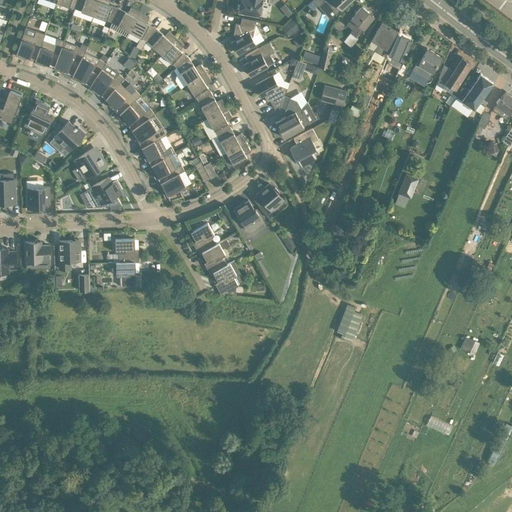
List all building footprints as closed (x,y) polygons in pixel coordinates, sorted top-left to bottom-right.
[(56,0),(56,2),(75,9),(77,0),(56,0)] [(77,0),(75,9),(93,15),(98,0),(77,0)] [(110,0),(98,0),(93,15),(112,22),(118,8),(108,4),(110,0)] [(264,1),(264,0),(240,0),(238,12),(259,16),(259,15),(261,15),(262,7),(260,7),(262,0),(264,1)] [(312,0),(318,5),(320,4),(326,11),(330,7),(335,13),(331,17),(335,13),(350,0),(312,0)] [(0,8),(7,12),(9,6),(0,3),(0,8)] [(352,19),(347,25),(353,29),(350,32),(356,37),(373,16),(361,6),(351,18),(352,19)] [(128,13),(118,8),(112,22),(129,31),(140,12),(131,7),(128,13)] [(149,17),(140,12),(129,31),(147,41),(156,28),(146,23),(149,17)] [(283,27),(290,35),(301,24),(295,17),(283,27)] [(240,24),(255,27),(256,21),(241,18),(242,19),(240,24)] [(379,43),(374,51),(381,55),(396,30),(382,22),(372,39),(379,43)] [(255,27),(240,24),(236,23),(233,35),(234,35),(234,34),(238,35),(238,36),(239,38),(231,42),(234,48),(235,47),(238,53),(255,44),(252,37),(253,37),(253,34),(255,27)] [(164,35),(156,28),(147,41),(161,54),(176,38),(169,31),(164,35)] [(34,62),(45,34),(35,31),(33,36),(23,33),(15,55),(26,59),(27,56),(35,59),(34,62)] [(45,34),(34,62),(45,66),(46,63),(54,66),(53,69),(63,41),(57,38),(55,44),(43,40),(45,34)] [(400,69),(412,41),(407,39),(408,37),(400,34),(390,56),(397,59),(393,66),(400,69)] [(184,45),(176,38),(161,54),(176,67),(188,57),(180,49),(184,45)] [(71,77),(71,78),(85,50),(76,45),(74,51),(62,46),(64,41),(63,41),(53,69),(64,73),(65,70),(66,71),(73,74),(71,77)] [(251,60),(248,62),(243,65),(246,70),(247,70),(249,72),(250,76),(268,66),(263,58),(274,51),(269,42),(245,55),(245,56),(248,55),(251,60)] [(432,71),(440,56),(427,48),(418,63),(432,71)] [(88,88),(105,63),(99,59),(96,63),(82,56),(85,50),(71,78),(81,82),(82,80),(84,81),(90,85),(88,88)] [(302,58),(318,63),(321,54),(305,50),(302,58)] [(323,50),(319,67),(327,69),(331,52),(323,50)] [(194,67),(188,57),(176,67),(187,84),(206,72),(200,63),(194,67)] [(445,82),(454,88),(471,63),(462,57),(453,71),(444,65),(436,84),(442,88),(445,82)] [(306,63),(298,60),(292,76),(300,79),(306,63)] [(106,63),(105,63),(88,88),(97,94),(99,92),(100,93),(106,98),(103,101),(124,78),(118,73),(115,77),(102,69),(106,63)] [(305,69),(317,72),(319,66),(306,63),(305,69)] [(211,81),(206,72),(187,84),(198,101),(211,93),(206,84),(211,81)] [(461,100),(473,109),(493,82),(480,74),(477,79),(471,75),(461,89),(456,96),(461,100)] [(267,102),(270,100),(274,109),(278,107),(279,107),(279,108),(287,88),(279,85),(278,86),(272,75),(255,84),(258,90),(257,91),(260,96),(264,94),(266,97),(265,98),(267,102)] [(117,115),(140,95),(135,90),(131,93),(119,83),(124,78),(103,101),(112,108),(114,106),(115,107),(120,112),(117,115)] [(346,91),(324,85),(320,100),(341,105),(346,91)] [(0,115),(6,118),(8,111),(14,113),(14,114),(15,113),(17,113),(17,114),(21,105),(18,104),(22,94),(21,94),(21,95),(10,91),(6,103),(0,100),(0,115)] [(505,119),(508,114),(511,108),(511,96),(505,92),(496,105),(492,110),(505,119)] [(216,101),(211,93),(198,101),(207,118),(227,107),(222,98),(216,101)] [(129,131),(154,114),(150,108),(146,111),(135,100),(140,95),(117,115),(124,124),(127,121),(128,123),(132,129),(129,131)] [(279,130),(280,130),(305,116),(297,101),(290,98),(285,111),(287,115),(275,122),(279,130)] [(49,106),(36,100),(23,127),(30,130),(29,131),(32,132),(32,131),(41,136),(44,131),(45,132),(52,121),(44,117),(49,106)] [(232,116),(227,107),(207,118),(217,135),(231,128),(226,120),(232,116)] [(485,126),(490,114),(483,111),(478,123),(485,126)] [(139,149),(166,134),(163,128),(157,131),(149,118),(154,114),(129,131),(135,140),(138,139),(139,140),(142,147),(139,149)] [(309,123),(305,116),(280,130),(284,138),(304,127),(304,126),(309,123)] [(59,142),(69,151),(79,140),(80,142),(85,137),(83,135),(85,134),(78,127),(77,128),(68,121),(54,137),(54,138),(50,142),(55,146),(59,142)] [(235,136),(231,128),(217,135),(226,153),(246,142),(241,133),(235,136)] [(302,141),(297,144),(289,148),(295,159),(293,160),(293,161),(297,158),(301,166),(316,158),(314,155),(319,152),(313,142),(318,139),(312,128),(293,138),(294,139),(299,136),(302,141)] [(510,146),(511,142),(511,130),(510,129),(502,141),(510,146)] [(148,166),(175,152),(171,146),(166,149),(160,138),(166,135),(166,134),(139,149),(144,158),(146,157),(151,165),(148,166)] [(251,151),(246,142),(226,153),(233,165),(247,157),(245,154),(251,151)] [(86,177),(106,164),(101,156),(99,157),(93,148),(75,159),(86,177)] [(157,184),(158,184),(184,170),(181,164),(175,167),(169,155),(175,153),(175,152),(148,166),(153,176),(156,175),(160,182),(157,184)] [(204,181),(210,178),(203,166),(200,161),(194,164),(204,181)] [(203,166),(210,178),(210,179),(216,175),(209,162),(203,166)] [(170,200),(190,194),(179,173),(184,170),(158,184),(163,194),(165,192),(170,200)] [(0,179),(0,203),(2,203),(2,202),(6,202),(6,203),(16,203),(15,179),(13,179),(13,173),(3,173),(3,179),(0,179)] [(417,179),(406,174),(399,193),(410,197),(417,179)] [(121,192),(115,181),(112,183),(108,177),(91,186),(91,187),(86,190),(95,207),(121,205),(116,195),(121,192)] [(272,210),(283,200),(278,194),(279,193),(275,187),(273,188),(269,183),(257,193),(264,201),(258,206),(269,219),(275,214),(272,210)] [(44,208),(44,203),(50,202),(49,186),(43,186),(43,187),(27,188),(27,209),(44,208)] [(243,240),(244,239),(257,231),(253,225),(261,220),(255,209),(254,210),(248,200),(233,209),(237,215),(232,218),(243,240)] [(225,224),(231,221),(228,215),(222,218),(225,224)] [(199,254),(202,252),(216,244),(215,244),(211,236),(214,234),(207,222),(191,232),(196,241),(193,243),(199,254)] [(220,241),(223,247),(230,242),(227,237),(220,241)] [(119,252),(119,262),(135,262),(139,262),(138,249),(135,249),(134,238),(115,239),(115,252),(119,252)] [(79,240),(72,240),(59,241),(60,269),(70,268),(70,260),(80,260),(79,240)] [(25,242),(26,262),(41,261),(41,265),(49,265),(49,258),(49,245),(41,245),(41,241),(25,242)] [(202,252),(207,261),(204,263),(210,274),(213,272),(227,265),(227,264),(222,256),(225,254),(219,242),(215,244),(216,244),(202,252)] [(8,248),(4,248),(1,248),(0,247),(0,273),(1,272),(8,272),(8,269),(16,269),(15,251),(8,251),(8,248)] [(135,272),(135,262),(119,262),(116,262),(116,275),(119,275),(120,286),(139,285),(139,272),(135,272)] [(218,281),(215,283),(221,294),(226,292),(236,293),(235,292),(236,286),(238,285),(233,276),(236,274),(230,263),(227,264),(227,265),(213,272),(218,281)] [(79,290),(89,290),(89,274),(78,274),(79,290)] [(354,339),(363,313),(355,310),(356,305),(347,302),(336,333),(354,339)] [(460,348),(475,354),(480,341),(465,335),(460,348)] [(430,416),(427,427),(450,432),(452,422),(430,416)] [(500,435),(489,460),(495,463),(506,438),(500,435)]
